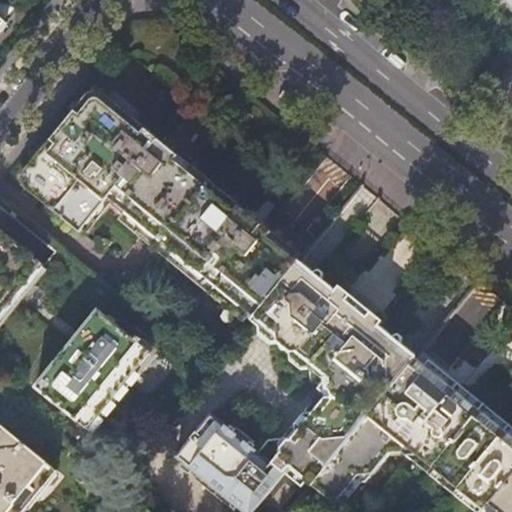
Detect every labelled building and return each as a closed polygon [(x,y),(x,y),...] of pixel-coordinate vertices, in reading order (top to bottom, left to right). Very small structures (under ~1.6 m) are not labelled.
[(0,33),(9,23),(0,16),(0,33)] [(253,321),(300,262),(273,240),(131,122),(104,99),(102,99),(101,98),(100,98),(99,98),(98,99),(97,99),(96,100),(95,100),(80,119),(59,145),(39,170),(23,191),(93,248),(100,243),(97,240),(95,242),(82,234),(108,202),(252,321),(253,321)] [(0,326),(47,269),(0,230),(0,326)] [(318,276),(300,262),(253,321),(311,368),(313,379),(319,382),(319,387),(273,442),(271,440),(260,453),(261,454),(260,456),(266,462),(281,441),(287,440),(323,395),(328,394),(326,367),(293,341),(293,337),(286,332),(290,322),(296,315),(294,307),(318,276)] [(330,286),(318,276),(294,307),(296,315),(290,322),(286,332),(293,337),(293,341),(326,367),(328,394),(323,395),(287,440),(281,441),(266,462),(260,456),(261,454),(260,453),(232,430),(229,425),(228,422),(226,420),(225,419),(222,417),(218,415),(215,415),(212,415),(209,416),(206,417),(204,419),(202,421),(201,424),(200,426),(199,428),(199,431),(177,458),(242,511),(255,511),(281,480),(303,498),(314,484),(417,358),(393,338),(358,309),(330,286)] [(89,433),(151,356),(101,314),(75,345),(38,391),(89,433)] [(429,368),(417,358),(314,484),(345,511),(393,454),(404,452),(410,457),(419,456),(487,511),(492,504),(511,479),(511,434),(483,412),(444,379),(429,368)] [(0,511),(19,511),(55,470),(4,427),(0,431),(0,511)] [(511,511),(511,479),(492,504),(501,511),(511,511)]
